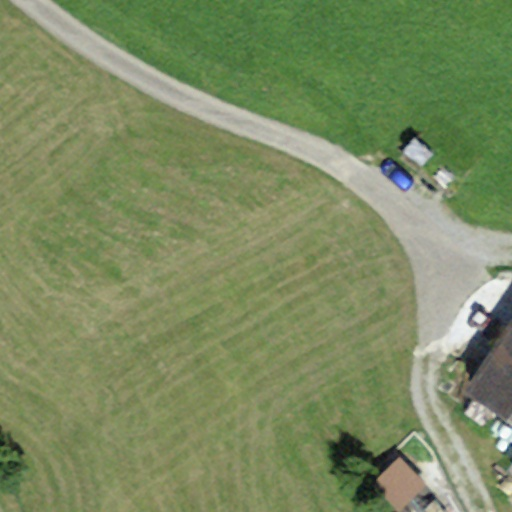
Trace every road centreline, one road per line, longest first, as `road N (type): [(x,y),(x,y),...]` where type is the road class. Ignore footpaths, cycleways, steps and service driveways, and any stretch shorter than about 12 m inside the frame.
road 1 (unclassified): [(34,0),(234,120),(511,254)]
road 2 (track): [(483,511),(422,384),(457,230)]
